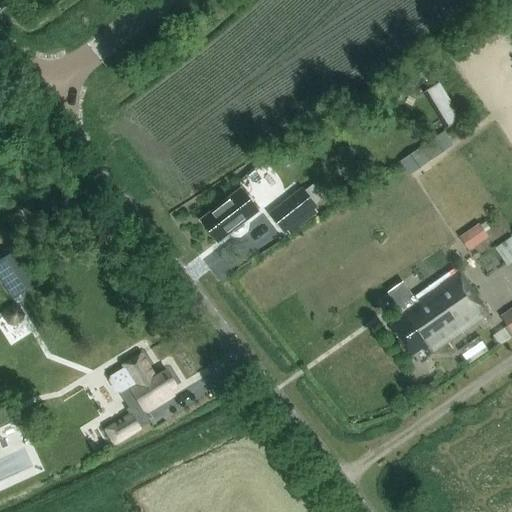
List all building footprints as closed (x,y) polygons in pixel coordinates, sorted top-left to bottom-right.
[(235,233),(243,227),(241,224),(253,215),(239,196),(230,202),(228,200),(200,221),(217,243),(233,231),(235,233)] [(271,216),(283,232),(305,216),(292,200),(271,216)] [(462,235),(472,249),(488,238),(478,224),(462,235)] [(489,273),(508,262),(494,238),(475,249),(489,273)] [(511,239),(501,246),(511,263),(511,239)] [(36,280),(17,250),(0,260),(0,278),(10,296),(36,280)] [(420,348),(426,357),(486,315),(456,269),(412,300),(413,301),(409,304),(406,299),(407,299),(397,286),(386,294),(403,318),(389,327),(409,356),(420,348)] [(21,313),(17,306),(13,305),(6,310),(6,313),(10,320),(14,321),(21,316),(21,313)] [(511,309),(501,317),(511,332),(511,309)] [(106,431),(114,444),(140,429),(134,420),(173,396),(170,391),(176,387),(167,372),(155,379),(141,355),(123,366),(125,369),(111,378),(110,382),(116,392),(120,393),(129,388),(138,404),(127,411),(130,416),(106,431)]
